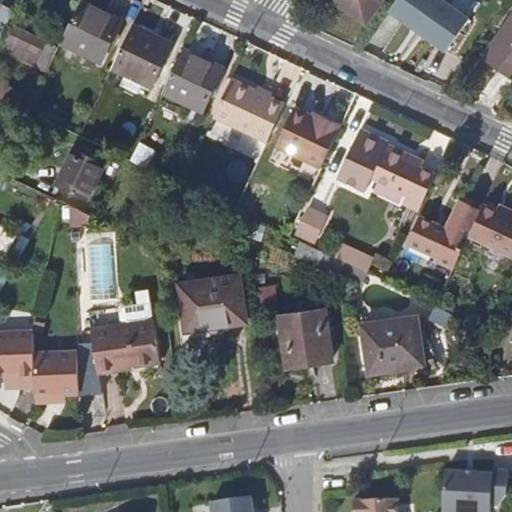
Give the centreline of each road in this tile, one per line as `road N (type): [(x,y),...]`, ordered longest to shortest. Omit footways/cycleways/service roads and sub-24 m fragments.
road 1 (residential): [(511,141),(259,23)]
road 2 (secondary): [(25,474),(296,438)]
road 3 (secondary): [(296,438),(511,408)]
